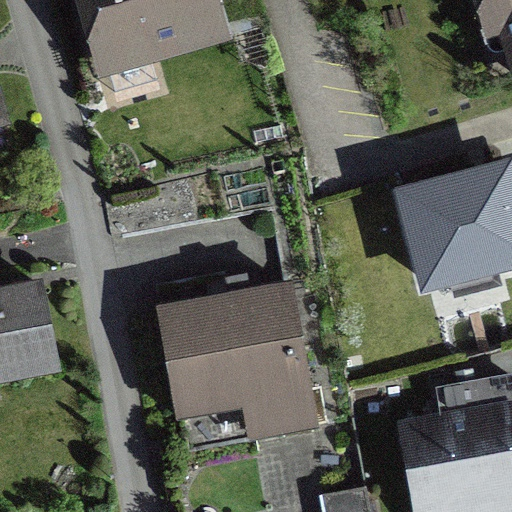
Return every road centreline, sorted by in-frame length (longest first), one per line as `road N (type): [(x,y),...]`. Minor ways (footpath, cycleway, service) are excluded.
road 1 (residential): [(32,0),(142,511)]
road 2 (residential): [(279,0),(314,117),(368,166),(511,122)]
